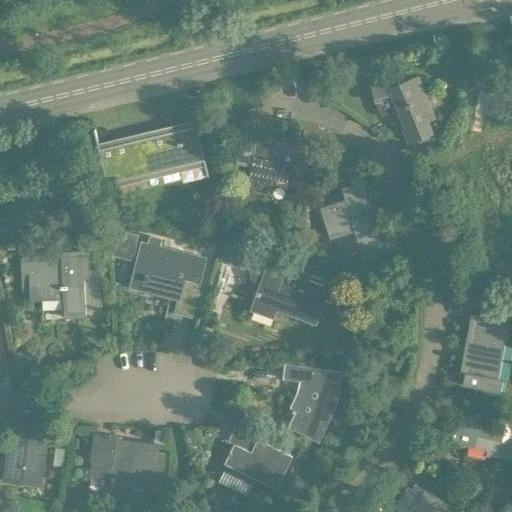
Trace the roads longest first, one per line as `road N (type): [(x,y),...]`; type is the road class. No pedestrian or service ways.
road 1 (residential): [(337,511),(396,441),(416,403),(433,352),(435,294),(414,217),(380,155),(327,116),(281,110)]
road 2 (secondary): [(0,110),(391,14)]
road 3 (residential): [(158,394),(57,406),(0,399)]
